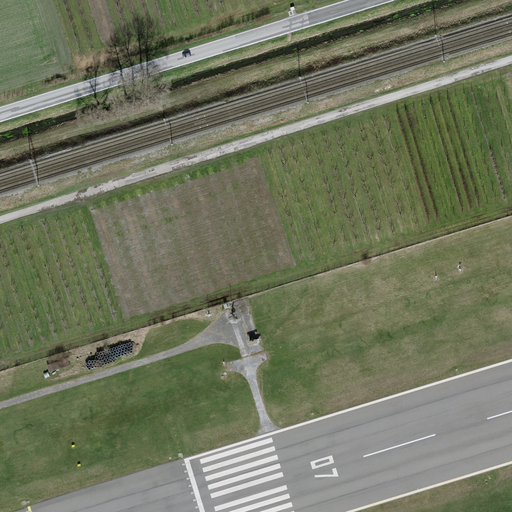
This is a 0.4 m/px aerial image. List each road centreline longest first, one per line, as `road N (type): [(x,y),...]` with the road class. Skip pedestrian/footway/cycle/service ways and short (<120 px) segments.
road 1 (tertiary): [(370,0),(0,115)]
road 2 (track): [(0,407),(241,329)]
